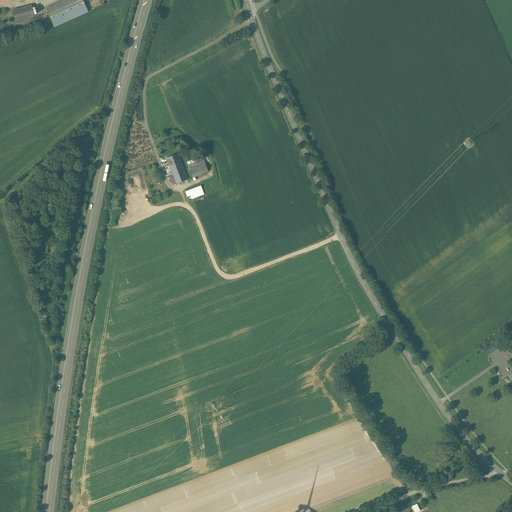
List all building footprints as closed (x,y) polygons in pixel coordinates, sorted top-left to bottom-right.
[(82,0),(64,0),(46,8),(54,27),(88,12),(82,0)] [(32,5),(12,10),(15,21),(35,16),(32,5)] [(177,154),(166,158),(173,175),(169,176),(171,179),(174,178),(176,184),(187,180),(177,154)] [(187,162),(189,169),(205,163),(202,156),(187,162)] [(208,172),(205,163),(189,169),(192,177),(208,172)] [(200,186),(185,192),(187,197),(190,195),(192,199),(204,194),(200,186)] [(500,336),(482,348),(487,355),(505,342),(500,336)] [(415,511),(417,511),(421,511),(418,503),(412,506),(415,511)]
